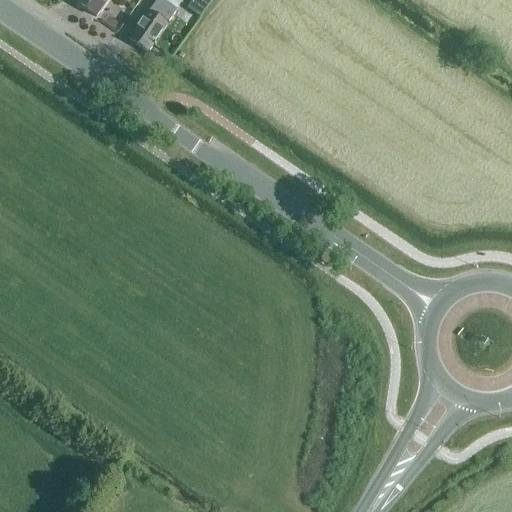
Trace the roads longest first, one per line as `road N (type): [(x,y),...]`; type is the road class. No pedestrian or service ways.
road 1 (secondary): [(435,309),(0,9)]
road 2 (primary): [(433,374),(422,409),(373,492),(372,509)]
road 3 (primary): [(372,509),(471,402)]
